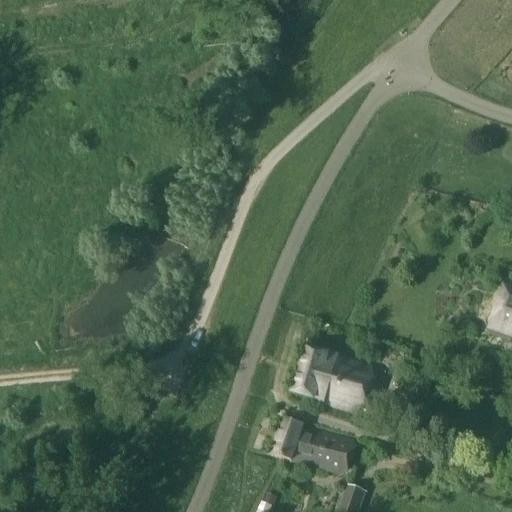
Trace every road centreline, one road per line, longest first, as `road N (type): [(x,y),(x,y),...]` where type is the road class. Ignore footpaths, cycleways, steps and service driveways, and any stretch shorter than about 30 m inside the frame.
road 1 (unclassified): [(194,511),(296,234),(400,66)]
road 2 (unclassified): [(140,371),(168,364),(189,342),(255,181),(275,156),(355,82),(400,66)]
road 3 (track): [(0,383),(140,371)]
road 4 (residential): [(511,117),(400,66)]
